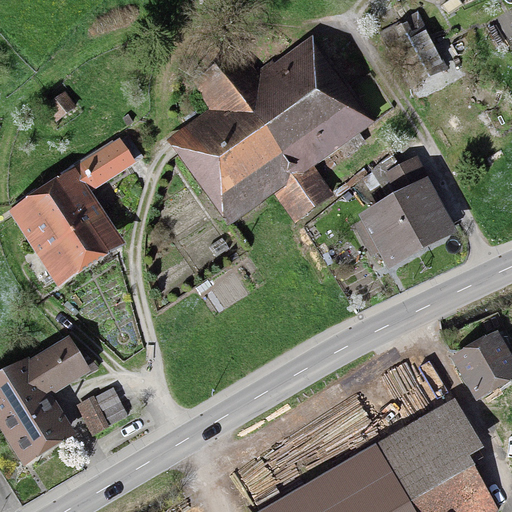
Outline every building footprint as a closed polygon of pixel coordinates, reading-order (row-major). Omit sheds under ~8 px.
[(433,73),(407,22),(388,32),(414,83),(433,73)] [(354,121),(311,58),(258,96),(231,58),(201,80),(228,116),(188,145),(232,207),(354,121)] [(78,108),(66,94),(44,111),(56,126),(78,108)] [(142,158),(128,135),(114,144),(116,148),(66,180),(72,188),(26,217),(63,275),(109,245),(79,198),(142,158)] [(415,163),(391,177),(405,204),(359,228),(374,255),(384,250),(391,263),(447,232),(425,193),(430,190),(415,163)] [(309,171),(279,193),(298,220),(329,199),(309,171)] [(495,342),(457,361),(474,394),(511,375),(495,342)] [(67,437),(44,400),(88,374),(69,343),(0,384),(0,412),(29,460),(67,437)] [(116,389),(79,406),(93,434),(129,417),(116,389)] [(478,448),(458,415),(382,460),(376,450),(269,511),(495,511),(463,457),(478,448)]
